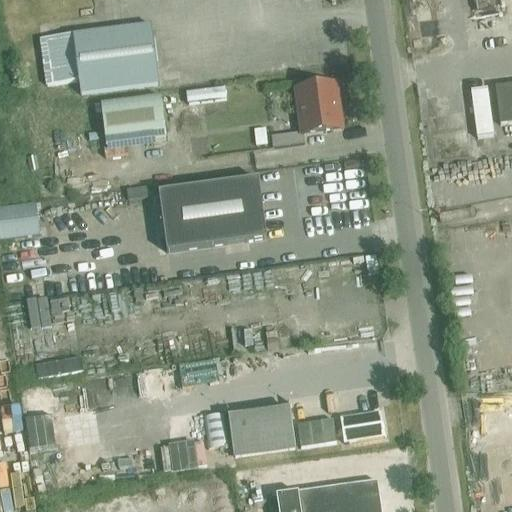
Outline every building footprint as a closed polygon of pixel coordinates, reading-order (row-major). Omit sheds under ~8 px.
[(83,98),(156,88),(148,28),(75,37),(83,98)] [(217,81),(187,83),(190,130),(208,129),(206,96),(218,96),(217,81)] [(511,87),(495,89),(500,128),(511,126),(511,87)] [(303,135),(339,130),(334,89),(297,94),(298,100),(296,104),(297,112),(300,115),(303,135)] [(487,90),(471,92),(477,140),(492,138),(487,90)] [(106,150),(166,141),(160,98),(100,107),(106,150)] [(443,151),(459,150),(458,128),(467,128),(466,111),(441,112),(443,151)] [(48,160),(45,150),(29,154),(31,164),(48,160)] [(167,256),(266,242),(258,182),(158,196),(167,256)] [(35,207),(0,211),(0,243),(39,238),(35,207)] [(51,254),(50,245),(30,246),(31,256),(51,254)] [(63,278),(65,290),(87,285),(85,273),(63,278)] [(325,343),(324,330),(284,332),(284,346),(325,343)] [(345,444),(383,439),(380,414),(341,420),(345,444)] [(204,418),(208,452),(228,450),(223,416),(204,418)] [(333,422),(297,427),(301,451),(336,446),(333,422)] [(278,511),(381,511),(377,484),(277,498),(278,511)]
